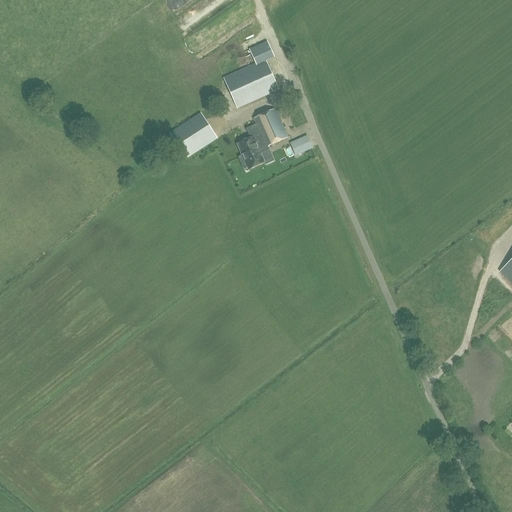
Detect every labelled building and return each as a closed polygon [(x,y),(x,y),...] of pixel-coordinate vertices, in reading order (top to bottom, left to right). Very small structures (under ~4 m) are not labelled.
[(201,49),(223,34),(215,22),(193,37),(201,49)] [(279,89),(266,61),(274,57),(267,41),(249,49),(256,64),(224,78),(238,108),(279,89)] [(238,144),(243,155),(238,157),(244,170),(248,168),(249,169),(264,163),(259,151),(267,148),(266,147),(288,137),(276,109),(254,119),(262,137),(254,140),(253,137),(238,144)] [(186,158),(217,138),(201,113),(170,133),(186,158)] [(296,141),(291,144),(296,155),(301,152),(296,141)] [(156,160),(162,170),(175,160),(173,157),(169,151),(156,160)]
